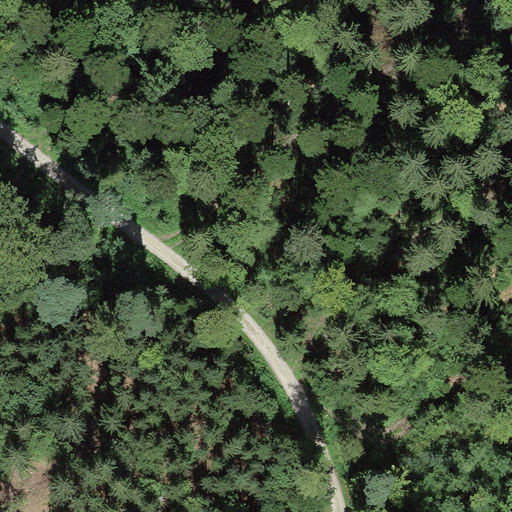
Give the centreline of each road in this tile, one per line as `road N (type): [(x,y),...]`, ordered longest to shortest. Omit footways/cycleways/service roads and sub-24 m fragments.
road 1 (track): [(0,129),(237,316),(282,381)]
road 2 (track): [(282,381),(353,511)]
